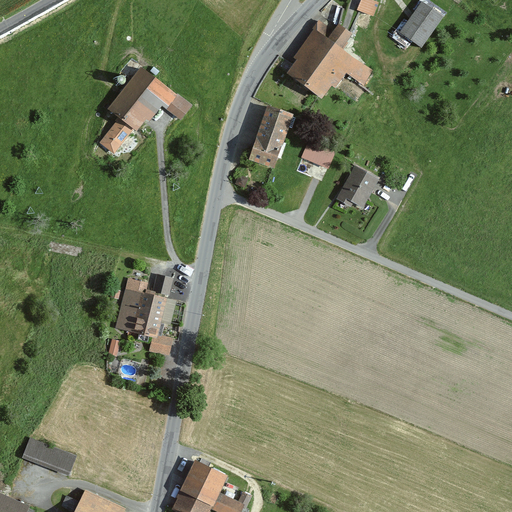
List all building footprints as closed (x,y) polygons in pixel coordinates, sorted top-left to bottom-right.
[(369,31),(379,3),(372,0),(362,0),(353,25),(369,31)] [(424,49),(445,16),(423,2),(401,34),(424,49)] [(366,84),(375,71),(345,49),(355,34),(340,24),(329,38),(315,28),(294,58),(299,62),(288,75),(324,101),(334,87),(360,105),(371,89),(366,84)] [(116,155),(136,130),(138,132),(148,119),(152,122),(164,107),(182,121),(193,107),(143,67),(109,109),(119,117),(99,142),(116,155)] [(276,170),(295,114),(269,105),(250,161),(276,170)] [(309,139),(302,156),(329,168),(336,151),(309,139)] [(365,209),(381,179),(356,166),(338,201),(345,204),(348,199),(365,209)] [(236,185),(246,189),(250,179),(240,176),(236,185)] [(171,293),(174,274),(156,271),(153,290),(171,293)] [(175,339),(160,336),(162,324),(172,326),(178,301),(166,298),(167,295),(147,290),(149,283),(129,278),(116,328),(153,337),(150,352),(171,357),(175,339)] [(123,339),(112,337),(108,353),(119,356),(123,339)] [(119,376),(122,360),(111,358),(108,373),(119,376)] [(69,477),(77,456),(31,438),(23,458),(69,477)] [(182,511),(210,511),(212,509),(218,511),(243,511),(247,505),(220,492),(229,476),(196,459),(172,507),(182,511)] [(109,498),(86,487),(74,511),(103,511),(102,511),(109,498)] [(0,511),(28,511),(31,505),(0,491),(0,511)]
